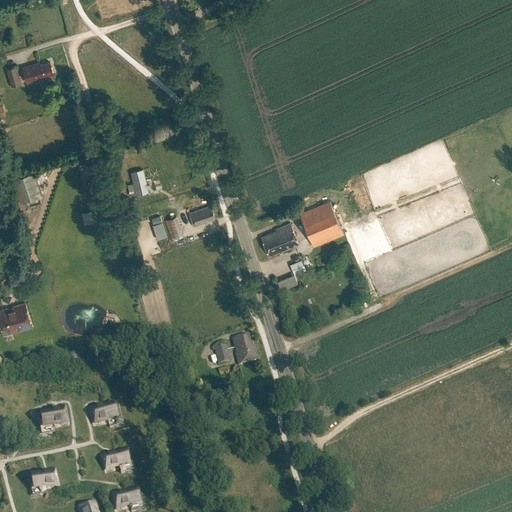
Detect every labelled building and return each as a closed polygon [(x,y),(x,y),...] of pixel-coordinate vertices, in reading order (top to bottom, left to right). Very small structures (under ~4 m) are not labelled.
[(22,67),(26,82),(54,75),(50,62),(40,65),(39,63),(22,67)] [(21,84),(16,66),(6,69),(11,86),(21,84)] [(142,170),(130,172),(136,196),(147,193),(142,170)] [(13,179),(21,202),(42,195),(34,172),(13,179)] [(330,201),(299,213),(313,246),(344,233),(330,201)] [(189,213),(194,227),(207,223),(206,220),(214,217),(211,206),(189,213)] [(155,235),(164,231),(159,216),(150,219),(155,235)] [(176,217),(165,221),(171,238),(182,235),(176,217)] [(276,231),(261,237),(269,257),(299,244),(290,223),(275,229),(276,231)] [(305,270),(301,259),(290,264),(294,275),(305,270)] [(10,308),(17,331),(32,326),(25,303),(10,308)] [(0,310),(0,324),(3,335),(17,331),(10,308),(0,310)] [(232,340),(238,365),(257,360),(254,346),(251,347),(248,336),(232,340)] [(227,346),(215,349),(219,364),(231,362),(227,346)] [(113,407),(91,413),(95,425),(107,422),(109,426),(115,425),(114,420),(116,420),(113,407)] [(46,436),(59,436),(59,422),(60,422),(60,413),(46,413),(46,416),(41,416),(41,423),(46,423),(46,436)] [(125,452),(102,458),(106,471),(119,468),(120,472),(127,470),(125,466),(128,465),(125,452)] [(45,488),(58,485),(54,471),(32,476),(32,477),(35,490),(38,489),(39,494),(46,492),(45,488)] [(136,505),(139,504),(136,491),(113,496),(116,510),(129,507),(130,511),(137,509),(136,505)] [(96,511),(93,503),(80,507),(81,511),(96,511)]
